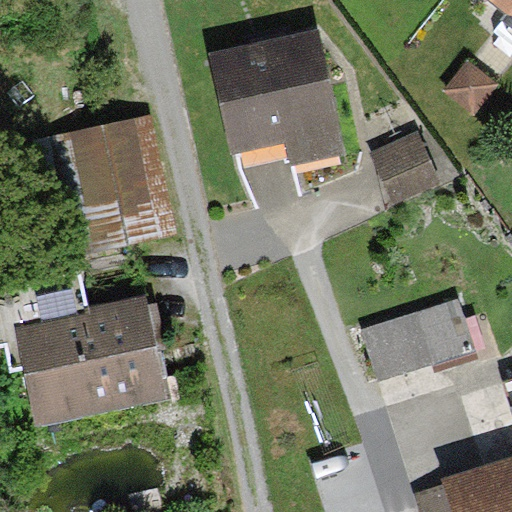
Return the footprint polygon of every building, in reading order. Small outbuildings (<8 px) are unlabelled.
[(511,0),(477,0),(511,27),(511,0)] [(264,45),(211,55),(231,160),(282,151),(285,168),(342,157),(319,35),(264,45)] [(468,59),(444,90),(476,116),(500,85),(468,59)] [(67,174),(82,252),(178,233),(155,116),(36,139),(44,178),(67,174)] [(416,137),(372,157),(394,206),(438,186),(416,137)] [(153,302),(16,326),(33,428),(170,404),(159,339),(153,302)] [(457,302),(363,333),(380,384),(474,352),(457,302)] [(511,467),(421,497),(425,511),(511,511),(511,382),(504,385),(511,414),(511,467)]
